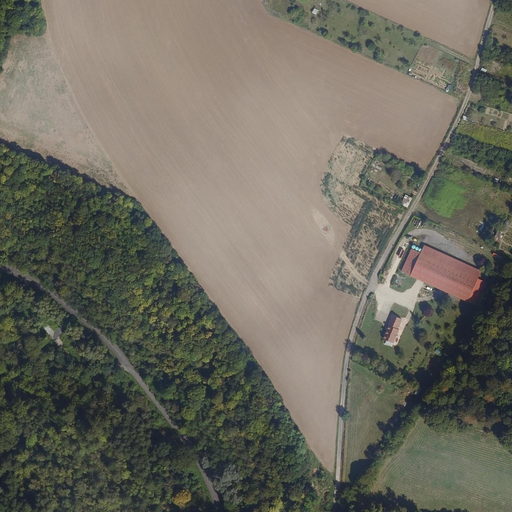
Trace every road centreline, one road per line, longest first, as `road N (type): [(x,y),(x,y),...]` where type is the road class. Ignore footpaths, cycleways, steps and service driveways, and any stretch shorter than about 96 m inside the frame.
road 1 (track): [(335,511),(355,324),(464,106),(494,0)]
road 2 (secondary): [(0,266),(42,286),(118,352),(197,456),(219,511)]
